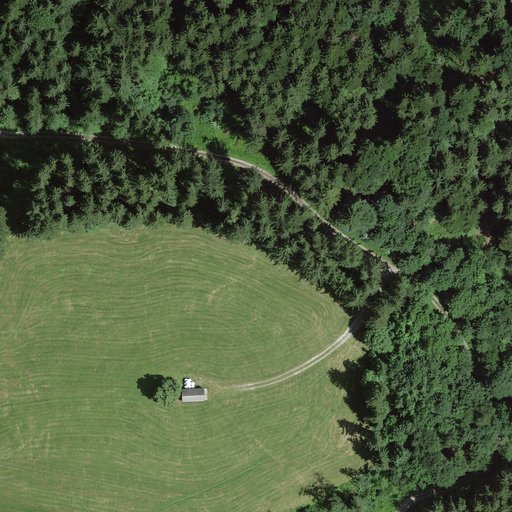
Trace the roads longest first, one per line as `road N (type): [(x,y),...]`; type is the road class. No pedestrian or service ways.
road 1 (track): [(0,134),(132,141),(260,171),(315,220),(435,301),(500,427),(497,456),(468,481),(415,497),(399,511)]
road 2 (track): [(216,388),(284,377),(319,360),(345,338),(392,268)]
